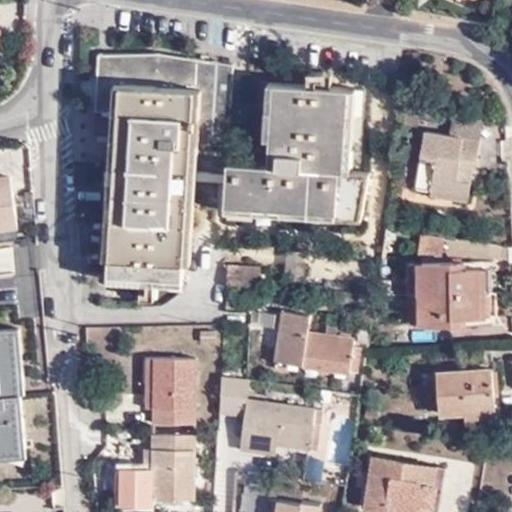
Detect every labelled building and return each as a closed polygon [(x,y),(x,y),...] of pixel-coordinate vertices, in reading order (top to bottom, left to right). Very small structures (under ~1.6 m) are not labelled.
[(366,215),(375,173),(347,170),(355,88),(279,83),(273,164),(251,163),(251,152),(196,150),(196,142),(232,145),(238,66),(169,53),(105,53),(99,110),(108,109),(107,138),(121,138),(112,276),(187,279),(195,173),(230,174),(228,206),(366,215)] [(474,138),(476,122),(448,116),(446,135),(474,138)] [(471,157),(474,138),(446,135),(417,131),(411,173),(428,175),(426,189),(429,194),(460,198),(466,156),(471,157)] [(409,186),(426,189),(428,175),(411,173),(409,186)] [(0,225),(20,225),(16,174),(0,175),(0,225)] [(441,237),(415,234),(416,253),(421,255),(422,264),(439,263),(441,237)] [(14,248),(15,267),(36,266),(35,247),(14,248)] [(302,278),(305,250),(289,248),(286,276),(302,278)] [(439,263),(422,264),(418,264),(417,296),(416,327),(463,326),(463,321),(477,320),(476,270),(462,272),(461,262),(439,263)] [(417,296),(418,264),(403,264),(401,296),(417,296)] [(233,266),(230,285),(263,288),(265,269),(233,266)] [(400,327),(416,327),(417,296),(401,296),(400,327)] [(279,304),(277,320),(304,319),(307,308),(279,304)] [(304,319),(277,320),(272,354),(356,365),(359,342),(351,340),(352,332),(332,329),(321,327),(304,325),(304,319)] [(321,327),(332,329),(333,321),(322,320),(321,327)] [(0,452),(23,452),(21,325),(0,325),(0,452)] [(153,355),(152,408),(152,422),(191,421),(192,354),(153,355)] [(143,408),(152,408),(153,355),(143,356),(143,408)] [(432,416),(459,416),(488,415),(487,370),(433,373),(432,416)] [(221,373),(219,409),(245,413),(241,448),(275,452),(276,442),(276,434),(310,439),(311,429),(319,429),(322,407),(247,397),(249,377),(245,376),(221,373)] [(488,415),(459,416),(458,430),(489,429),(488,415)] [(310,439),(309,446),(317,447),(319,429),(311,429),(310,439)] [(151,447),(151,498),(191,498),(191,433),(151,432),(151,447)] [(276,434),(276,442),(309,446),(310,439),(276,434)] [(142,498),(151,498),(151,447),(142,447),(142,498)] [(387,511),(394,511),(415,511),(416,504),(434,506),(439,482),(430,480),(433,464),(372,456),(363,511),(387,511)] [(301,498),(302,496),(303,489),(296,488),(296,482),(272,479),(270,492),(301,498)] [(317,511),(320,498),(302,496),(301,498),(270,492),(266,491),(262,511),(317,511)]
